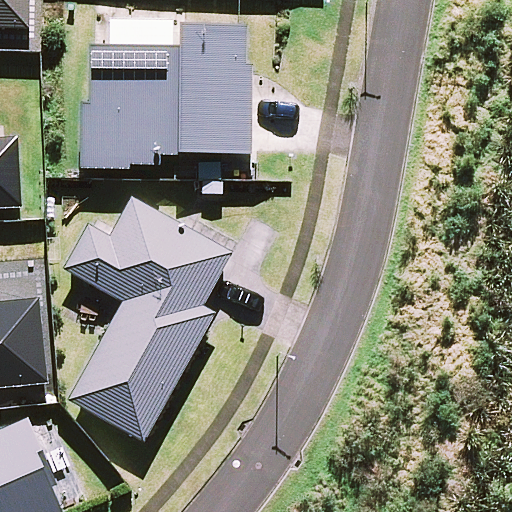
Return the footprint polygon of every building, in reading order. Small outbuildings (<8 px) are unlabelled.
[(0,0),(0,27),(27,27),(26,0),(0,0)] [(247,28),(180,29),(180,47),(91,48),(91,101),(82,102),(82,166),(159,164),(159,153),(248,152),(247,28)] [(0,214),(18,214),(18,139),(0,138),(0,214)] [(230,253),(131,199),(109,239),(88,227),(64,270),(122,302),(68,401),(144,442),(214,314),(201,307),(230,253)] [(0,388),(48,380),(34,302),(0,308),(0,388)] [(0,511),(59,511),(23,424),(0,433),(0,511)]
